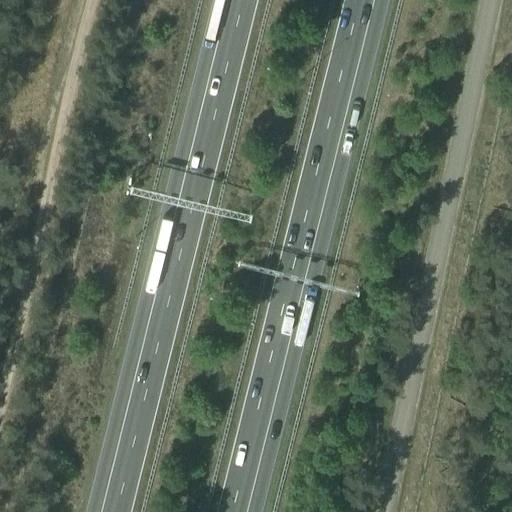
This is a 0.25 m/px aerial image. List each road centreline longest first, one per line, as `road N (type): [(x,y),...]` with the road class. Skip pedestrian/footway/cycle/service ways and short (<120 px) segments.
road 1 (motorway): [(231,511),(360,0)]
road 2 (motorway): [(241,0),(114,511)]
road 3 (unclassified): [(383,511),(489,0)]
